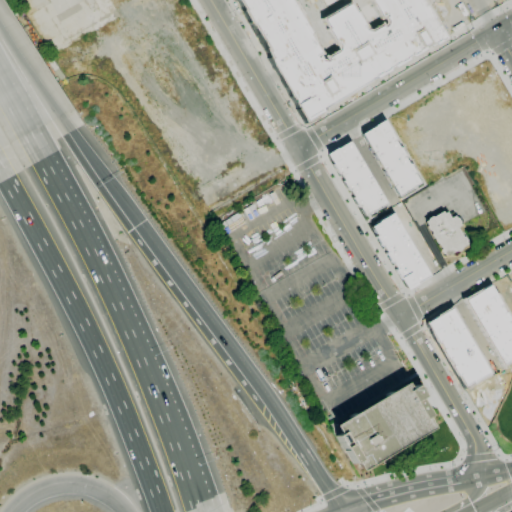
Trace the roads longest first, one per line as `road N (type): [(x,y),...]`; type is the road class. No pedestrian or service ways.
road 1 (motorway): [(196,511),(125,325),(26,134)]
road 2 (motorway): [(0,171),(98,353),(161,511)]
road 3 (motorway): [(278,415),(139,225)]
road 4 (residential): [(499,28),(297,148)]
road 5 (residential): [(400,316),(297,148)]
road 6 (residential): [(481,477),(480,451),(400,316)]
road 7 (residential): [(297,148),(211,0)]
road 8 (motorway): [(139,225),(57,116)]
road 9 (secondary): [(481,477),(411,488),(356,511)]
road 10 (residential): [(511,248),(400,316)]
